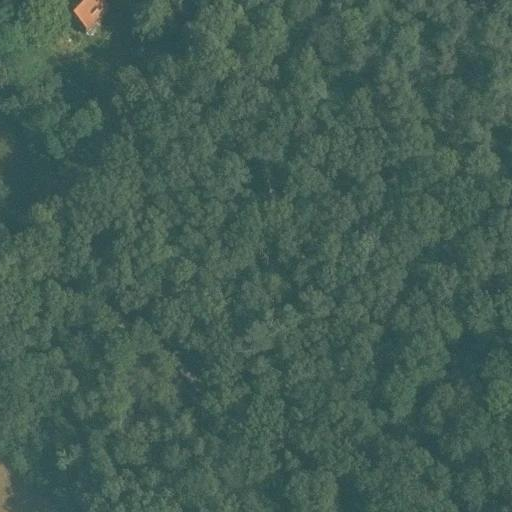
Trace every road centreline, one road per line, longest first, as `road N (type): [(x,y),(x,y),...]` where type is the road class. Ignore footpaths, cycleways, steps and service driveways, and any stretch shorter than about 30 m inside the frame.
road 1 (unknown): [(511,184),(272,455)]
road 2 (track): [(272,455),(140,327)]
road 3 (unknown): [(140,327),(62,335),(0,392)]
